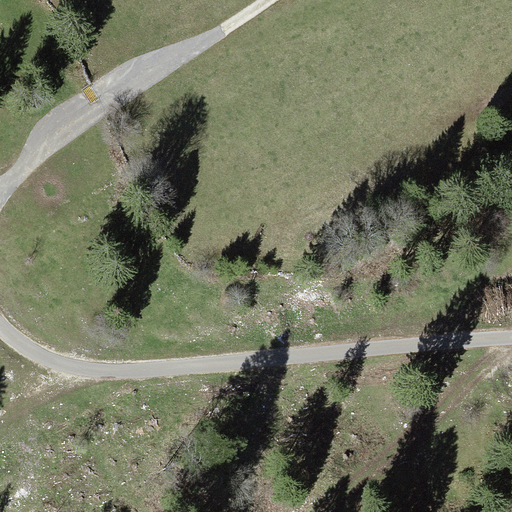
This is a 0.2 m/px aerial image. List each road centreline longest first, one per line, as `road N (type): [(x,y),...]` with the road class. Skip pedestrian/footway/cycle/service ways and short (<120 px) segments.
road 1 (unclassified): [(511,346),(356,353),(232,377),(138,381),(50,367),(0,324)]
road 2 (track): [(0,200),(140,85),(269,0)]
